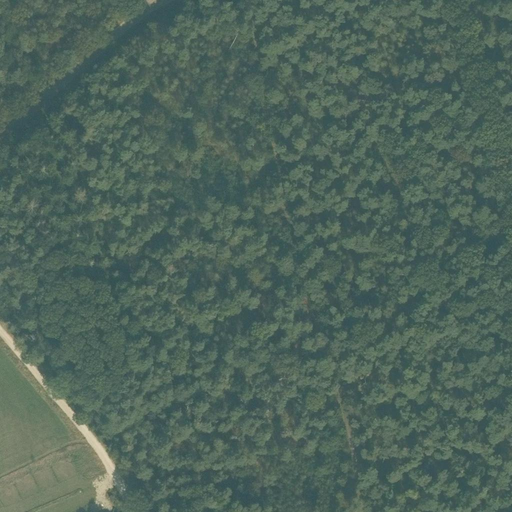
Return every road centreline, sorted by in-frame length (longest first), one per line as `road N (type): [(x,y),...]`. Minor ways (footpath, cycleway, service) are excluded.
road 1 (track): [(316,338),(247,0)]
road 2 (track): [(131,511),(92,440),(0,325)]
road 3 (unclassified): [(0,143),(129,26),(173,0)]
road 4 (track): [(364,511),(328,334)]
road 5 (track): [(511,168),(465,0)]
